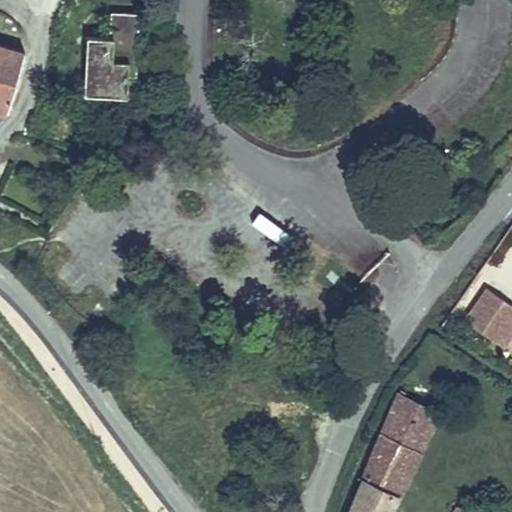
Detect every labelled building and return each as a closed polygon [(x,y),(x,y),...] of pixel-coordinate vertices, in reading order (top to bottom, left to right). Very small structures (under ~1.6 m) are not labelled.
[(83,95),(124,97),(126,75),(120,74),(121,61),(136,62),(138,13),(110,12),(108,38),(87,37),(83,95)] [(24,52),(0,45),(0,111),(5,113),(24,52)] [(121,61),(120,74),(126,75),(135,75),(136,62),(121,61)] [(511,310),(484,289),(456,324),(485,347),(511,312),(511,310)] [(511,328),(511,312),(485,347),(493,353),(511,328)] [(346,511),(390,511),(439,414),(390,391),(385,405),(388,406),(351,503),(346,511)]
